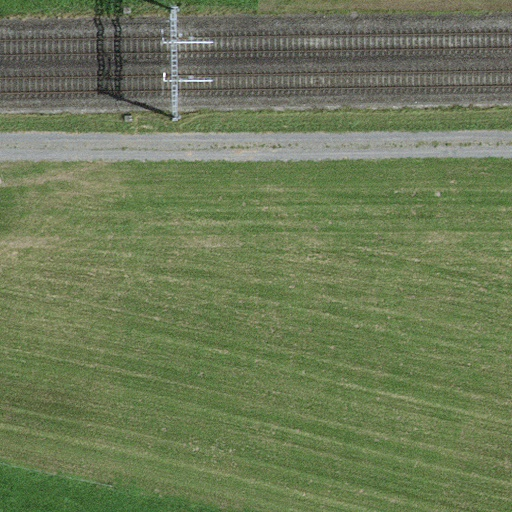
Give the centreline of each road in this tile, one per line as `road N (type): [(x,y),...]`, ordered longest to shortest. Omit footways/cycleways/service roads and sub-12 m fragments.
road 1 (track): [(0,154),(511,153)]
road 2 (track): [(284,3),(460,0)]
